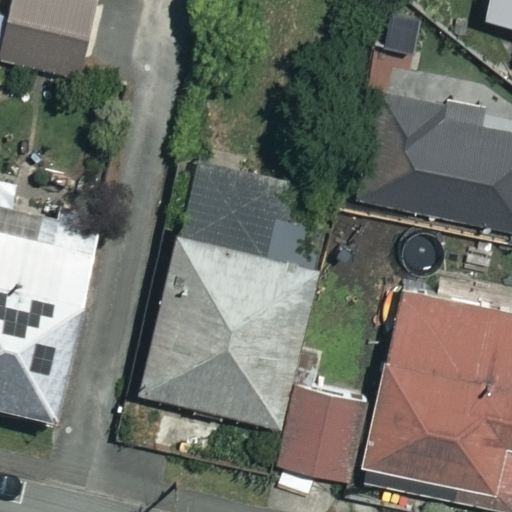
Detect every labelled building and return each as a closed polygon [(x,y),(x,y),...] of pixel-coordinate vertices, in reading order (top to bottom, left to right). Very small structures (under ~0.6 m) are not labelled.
[(108,0),(0,0),(0,49),(68,70),(74,50),(104,59),(111,38),(99,35),(108,0)] [(511,0),(474,0),(474,4),(511,13),(511,0)] [(511,117),(375,87),(353,191),(511,225),(511,117)] [(288,176),(185,152),(130,380),(269,413),(315,220),(280,211),(288,176)] [(54,224),(62,192),(0,177),(0,412),(39,422),(85,232),(54,224)] [(511,470),(511,302),(387,279),(364,394),(287,379),(273,456),(506,501),(511,470)]
